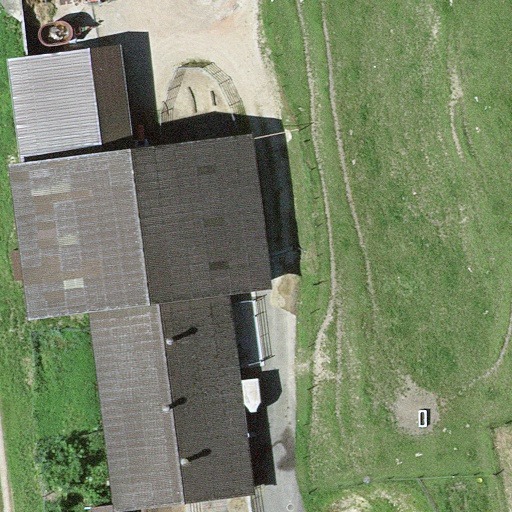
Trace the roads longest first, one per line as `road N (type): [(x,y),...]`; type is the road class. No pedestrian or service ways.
road 1 (track): [(268,511),(280,307),(269,184),(237,56)]
road 2 (track): [(160,0),(197,48),(237,56),(243,0)]
